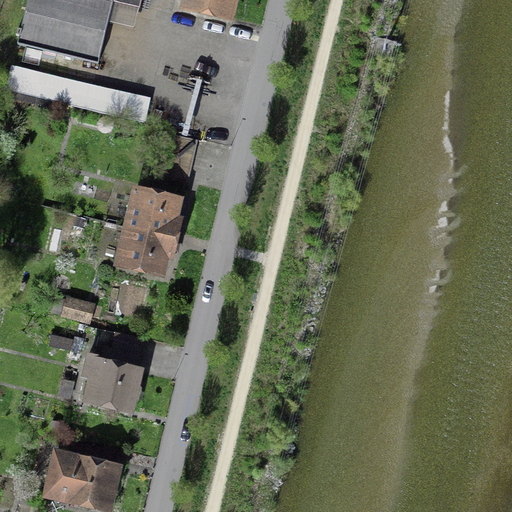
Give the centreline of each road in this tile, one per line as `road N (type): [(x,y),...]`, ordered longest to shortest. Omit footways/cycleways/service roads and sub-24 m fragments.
road 1 (track): [(334,0),(209,511)]
road 2 (residential): [(283,0),(158,511)]
